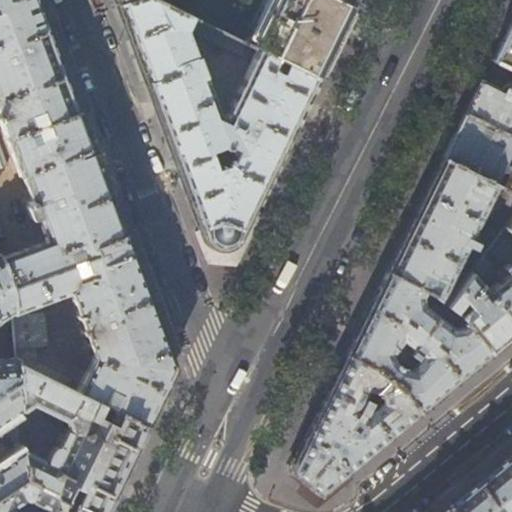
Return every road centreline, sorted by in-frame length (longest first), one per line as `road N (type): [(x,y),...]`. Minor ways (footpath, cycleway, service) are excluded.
road 1 (secondary): [(227,428),(436,0)]
road 2 (residential): [(227,428),(77,0)]
road 3 (residential): [(511,396),(373,511)]
